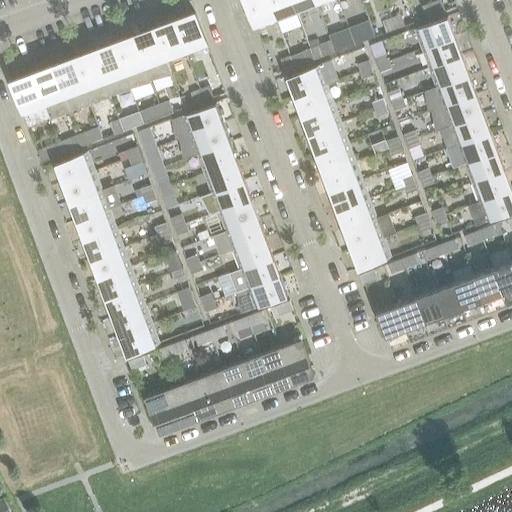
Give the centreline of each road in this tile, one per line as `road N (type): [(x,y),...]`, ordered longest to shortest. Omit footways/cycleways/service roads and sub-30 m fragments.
road 1 (residential): [(0,120),(123,452),(160,455),(358,381)]
road 2 (residential): [(358,381),(217,0)]
road 3 (residential): [(358,381),(511,323)]
